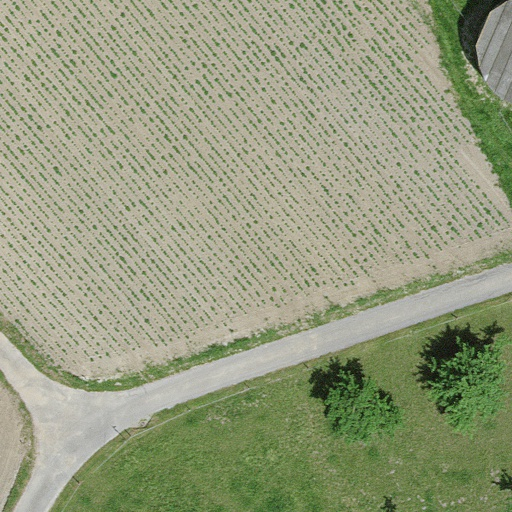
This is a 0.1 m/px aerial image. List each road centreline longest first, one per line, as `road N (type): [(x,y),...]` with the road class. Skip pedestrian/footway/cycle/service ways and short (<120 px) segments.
road 1 (unclassified): [(29,511),(47,469),(511,280)]
road 2 (track): [(0,337),(91,450)]
